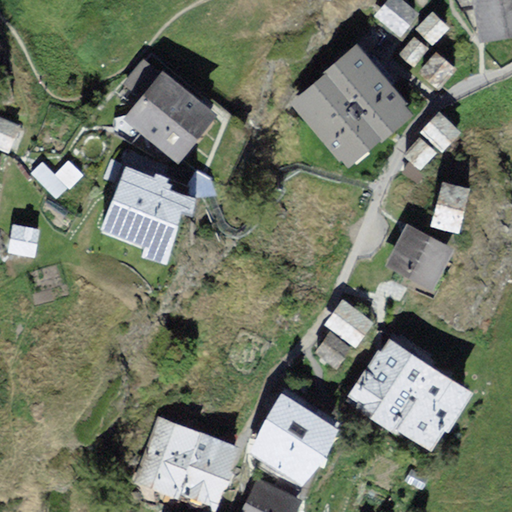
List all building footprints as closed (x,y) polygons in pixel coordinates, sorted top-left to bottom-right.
[(385,0),(375,15),(400,32),(416,7),(405,0),(385,0)] [(511,0),(475,0),(480,37),(511,32),(511,0)] [(447,25),(432,11),(417,28),(432,42),(447,25)] [(426,46),(413,35),(400,49),(412,61),(426,46)] [(290,94),(343,162),(410,108),(357,41),(290,94)] [(454,66),(437,52),(422,69),(438,84),(454,66)] [(178,154),(214,102),(164,68),(129,120),(178,154)] [(421,130),(438,148),(460,127),(442,109),(421,130)] [(0,138),(9,142),(17,124),(0,116),(0,138)] [(75,162),(55,173),(49,161),(35,169),(54,201),(87,182),(75,162)] [(102,225),(163,249),(186,190),(126,166),(102,225)] [(444,177),(431,222),(462,231),(475,186),(444,177)] [(390,261),(433,280),(450,241),(407,223),(390,261)] [(12,253),(37,259),(43,234),(18,227),(12,253)] [(325,326),(354,348),(373,324),(343,302),(325,326)] [(388,338),(347,397),(430,453),(470,394),(388,338)] [(248,453),(302,486),(318,465),(321,466),(325,456),(336,429),(281,395),(248,453)] [(157,418),(133,481),(214,509),(237,446),(157,418)] [(244,511),(290,511),(297,497),(258,480),(244,511)]
